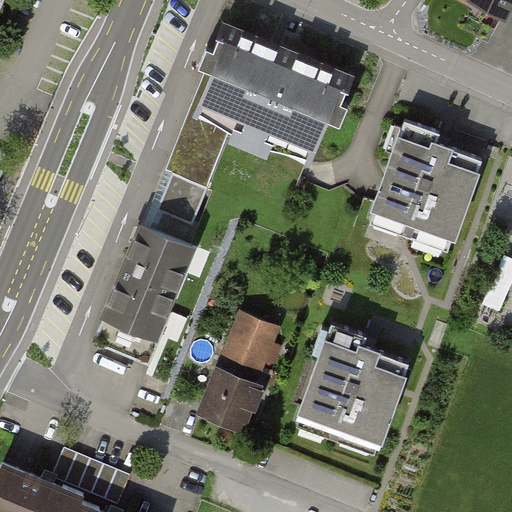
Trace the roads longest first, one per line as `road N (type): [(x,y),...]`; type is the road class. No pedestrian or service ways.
road 1 (residential): [(339,511),(0,374)]
road 2 (primary): [(0,332),(136,0)]
road 3 (residential): [(511,90),(386,34)]
